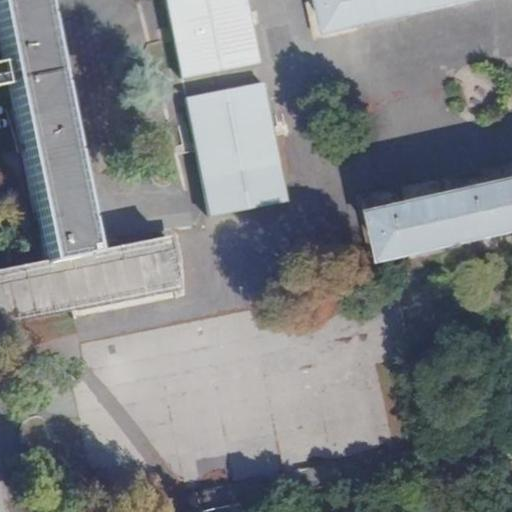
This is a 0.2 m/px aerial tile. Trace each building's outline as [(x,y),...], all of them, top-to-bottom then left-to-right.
[(0,0),(0,86),(2,99),(35,266),(0,273),(0,320),(174,287),(164,241),(87,256),(37,0),(0,0)] [(243,0),(164,0),(179,77),(255,62),(243,0)] [(511,0),(303,0),(310,25),(328,21),(322,0),(511,0),(511,162),(353,198),(367,252),(386,248),(377,210),(511,179),(511,0)] [(322,0),(328,21),(331,32),(477,0),(322,0)] [(183,97),(205,216),(281,201),(258,82),(183,97)] [(511,231),(511,179),(377,210),(386,248),(389,259),(511,231)] [(11,511),(0,427),(0,511),(11,511)]
